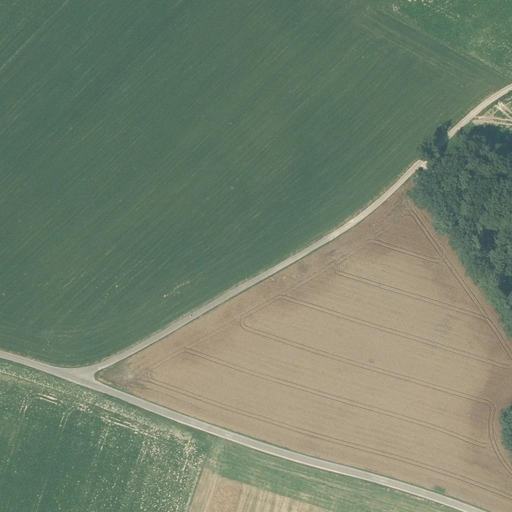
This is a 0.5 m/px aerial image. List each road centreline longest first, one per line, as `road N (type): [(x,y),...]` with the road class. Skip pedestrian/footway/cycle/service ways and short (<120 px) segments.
road 1 (unclassified): [(68,375),(114,359),(323,240),(511,87)]
road 2 (unclassified): [(68,375),(226,435),(474,511)]
road 3 (track): [(420,163),(475,226),(511,287)]
